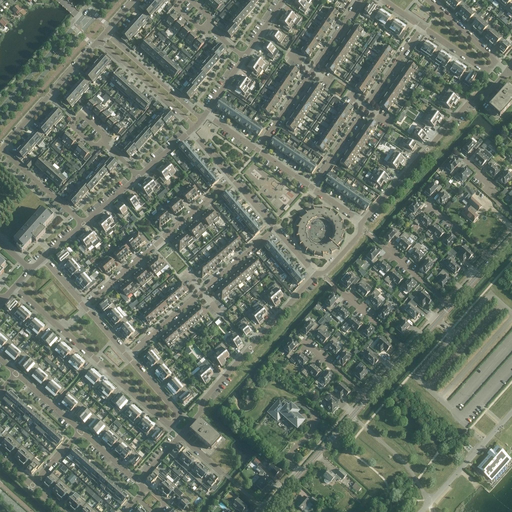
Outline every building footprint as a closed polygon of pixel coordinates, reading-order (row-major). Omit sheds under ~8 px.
[(165,4),(160,0),(153,0),(152,1),(160,9),(165,4)] [(219,0),(218,0),(212,7),(216,11),(217,10),(220,13),(225,7),(222,4),(223,3),(219,0)] [(253,7),(245,0),(244,0),(246,1),(243,5),(251,12),(255,8),(253,7)] [(310,6),(301,0),(296,0),(294,3),(301,7),(299,10),(305,14),(310,6)] [(455,0),(449,6),(450,7),(454,11),(458,6),(460,8),(464,4),(460,0),(455,0)] [(508,5),(511,0),(503,0),(499,5),(506,11),(510,7),(508,5)] [(160,9),(152,1),(148,6),(156,13),(160,9)] [(372,12),(375,8),(370,4),(367,9),(366,9),(363,14),(371,20),(375,14),(372,12)] [(462,10),(458,14),(463,18),(471,10),(464,4),(460,8),(462,10)] [(251,12),(243,5),(239,9),(247,16),(251,12)] [(156,13),(148,6),(143,11),(145,12),(143,15),(148,19),(150,17),(155,12),(156,14),(156,13)] [(247,16),(239,9),(235,13),(244,20),(247,16)] [(330,9),(327,13),(336,19),(339,15),(330,9)] [(379,24),(386,13),(382,10),(381,12),(380,11),(377,16),(375,14),(371,20),(373,22),(375,19),(380,23),(379,24)] [(471,10),(463,18),(462,19),(465,22),(466,21),(467,23),(471,18),(474,20),(477,16),(471,10)] [(302,18),(296,14),(294,16),(288,12),(285,17),(282,16),(294,24),(296,26),(302,18)] [(244,20),(235,13),(237,14),(233,18),(240,24),(244,20)] [(327,13),(324,17),(333,23),(336,19),(327,13)] [(387,22),(390,18),(390,17),(390,16),(386,13),(379,24),(384,27),(383,28),(386,30),(390,24),(387,22)] [(148,19),(143,15),(141,17),(139,16),(134,21),(143,28),(147,23),(146,22),(148,19)] [(170,28),(177,20),(172,16),(172,17),(169,15),(164,21),(166,23),(165,24),(170,28)] [(294,24),(282,16),(278,21),(285,25),(283,28),(289,32),(294,24)] [(473,28),(472,29),(476,31),(476,30),(484,22),(477,16),(474,20),(476,22),(472,26),(473,28)] [(324,17),(321,22),(330,27),(333,23),(324,17)] [(240,24),(233,18),(229,22),(236,28),(237,28),(240,24)] [(177,20),(170,28),(171,27),(173,29),(172,30),(176,34),(183,26),(179,22),(178,23),(176,21),(177,20)] [(394,34),(401,23),(397,20),(396,22),(395,21),(392,26),(390,24),(386,30),(388,32),(389,31),(394,34)] [(143,28),(134,21),(130,25),(139,33),(137,32),(141,27),(143,28)] [(238,30),(237,28),(236,28),(229,22),(230,23),(226,26),(235,34),(238,30)] [(321,22),(318,26),(327,32),(330,27),(321,22)] [(476,30),(476,31),(481,35),(485,30),(487,32),(491,28),(484,22),(476,30)] [(405,26),(401,23),(394,34),(398,37),(398,38),(401,41),(406,33),(403,31),(405,28),(405,26)] [(139,33),(130,25),(126,30),(134,38),(139,33)] [(183,40),(190,32),(186,28),(185,29),(183,27),(184,26),(183,26),(176,34),(177,34),(178,33),(180,35),(179,36),(183,40)] [(235,34),(226,26),(222,31),(224,32),(223,33),(226,36),(227,35),(231,38),(235,34)] [(318,26),(316,30),(324,36),(327,32),(318,26)] [(355,26),(352,30),(360,36),(363,31),(355,26)] [(485,38),(490,42),(498,34),(491,28),(487,32),(489,34),(485,38)] [(134,38),(126,30),(122,35),(123,36),(121,39),(126,44),(128,41),(129,41),(133,37),(134,38)] [(278,35),(272,30),(268,36),(280,44),(286,36),(280,32),(278,35)] [(316,30),(313,35),(321,40),(324,36),(316,30)] [(352,30),(349,34),(357,40),(360,36),(352,30)] [(190,46),(197,38),(193,34),(192,35),(190,33),(190,32),(183,40),(184,39),(186,41),(186,42),(190,46)] [(349,34),(346,39),(354,44),(357,40),(349,34)] [(490,42),(489,43),(492,46),(493,45),(494,47),(498,42),(500,44),(504,40),(498,34),(490,42)] [(313,35),(310,39),(318,45),(321,40),(313,35)] [(197,38),(190,46),(191,45),(193,47),(192,48),(197,52),(204,44),(199,40),(199,41),(196,39),(197,38)] [(310,39),(307,43),(315,49),(318,45),(310,39)] [(346,39),(343,43),(351,49),(354,44),(346,39)] [(145,52),(153,44),(148,40),(146,41),(145,41),(143,44),(143,45),(140,48),(145,52)] [(502,46),(498,50),(500,52),(499,53),(502,55),(507,50),(508,52),(511,47),(511,46),(504,40),(500,44),(502,46)] [(425,56),(433,45),(428,42),(427,43),(426,43),(423,47),(418,44),(414,50),(419,53),(420,52),(425,56)] [(222,47),(219,44),(218,45),(217,43),(213,48),(222,55),(225,51),(222,48),(222,47)] [(307,43),(304,47),(312,53),(315,49),(307,43)] [(343,43),(340,47),(349,53),(351,49),(343,43)] [(150,57),(158,48),(157,48),(156,49),(152,46),(153,44),(145,52),(146,53),(150,57)] [(267,44),(263,49),(269,53),(267,56),(273,60),(279,52),(267,44)] [(433,54),(436,49),(436,48),(433,45),(425,56),(429,59),(429,60),(431,62),(436,56),(433,54)] [(384,46),(381,50),(390,56),(393,52),(384,46)] [(304,47),(301,52),(309,58),(312,53),(304,47)] [(340,47),(337,51),(346,57),(349,53),(340,47)] [(155,61),(162,53),(158,48),(150,57),(155,61)] [(218,59),(222,55),(213,48),(214,49),(211,53),(218,59)] [(381,50),(378,55),(387,60),(390,56),(381,50)] [(337,51),(334,56),(343,61),(346,57),(337,51)] [(439,66),(447,55),(443,52),(442,53),(441,53),(438,57),(436,56),(431,62),(434,63),(435,63),(439,66)] [(159,65),(166,58),(161,54),(162,53),(155,61),(159,65)] [(216,64),(219,60),(220,60),(218,59),(211,53),(212,54),(209,58),(216,64)] [(378,55),(375,59),(384,65),(387,60),(378,55)] [(450,59),(451,58),(447,55),(439,66),(444,69),(444,70),(446,72),(450,66),(448,64),(451,59),(450,59)] [(104,58),(102,57),(98,62),(106,69),(105,68),(109,63),(111,60),(106,56),(104,58)] [(334,56),(331,60),(340,66),(343,61),(334,56)] [(164,69),(172,61),(171,61),(170,62),(166,58),(159,65),(164,69)] [(212,68),(216,64),(209,58),(205,62),(204,61),(212,68)] [(256,58),(253,63),(265,72),(271,64),(265,60),(263,63),(256,58)] [(375,59),(373,63),(381,69),(384,65),(375,59)] [(331,60),(328,64),(337,70),(340,66),(331,60)] [(169,73),(176,65),(172,61),(164,69),(169,73)] [(209,73),(212,68),(204,61),(200,65),(209,73)] [(106,69),(98,62),(94,67),(102,74),(106,69)] [(265,72),(253,63),(251,62),(247,67),(253,71),(251,74),(257,78),(262,70),(265,72)] [(455,74),(462,65),(457,62),(457,63),(456,63),(453,68),(450,66),(446,72),(449,74),(451,71),(455,74)] [(373,63),(370,67),(378,73),(381,69),(373,63)] [(409,63),(406,67),(414,73),(417,68),(409,63)] [(328,64),(325,69),(334,74),(337,70),(328,64)] [(181,70),(176,65),(169,73),(174,78),(177,74),(178,75),(180,72),(180,71),(181,70)] [(209,73),(200,65),(197,69),(205,77),(205,76),(209,73)] [(463,74),(466,70),(465,69),(466,68),(462,65),(455,74),(460,78),(459,80),(461,82),(465,76),(463,74)] [(291,66),(288,71),(296,77),(299,72),(291,66)] [(102,74),(94,67),(90,71),(98,79),(102,74)] [(370,67),(367,72),(375,77),(378,73),(370,67)] [(406,67),(403,71),(411,77),(414,73),(406,67)] [(203,82),(206,78),(207,78),(205,76),(205,77),(197,69),(196,69),(199,72),(196,76),(203,82)] [(98,79),(90,71),(85,76),(87,78),(85,80),(89,85),(92,82),(93,84),(98,79)] [(288,71),(285,75),(293,81),(296,77),(288,71)] [(403,71),(400,76),(408,81),(411,77),(403,71)] [(367,72),(364,76),(372,82),(375,77),(367,72)] [(473,82),(476,77),(471,73),(468,78),(465,76),(461,82),(469,88),(473,82)] [(115,87),(122,78),(117,74),(114,77),(113,77),(111,80),(110,82),(115,87)] [(285,75),(282,79),(290,85),(293,81),(285,75)] [(199,86),(203,82),(196,76),(192,80),(199,86)] [(255,82),(249,78),(247,81),(240,76),(237,82),(251,92),(251,91),(249,90),(255,82)] [(364,76),(361,80),(369,86),(372,82),(364,76)] [(400,76),(397,80),(405,86),(408,81),(400,76)] [(119,91),(127,83),(122,78),(115,87),(119,91)] [(282,79),(279,84),(287,89),(290,85),(282,79)] [(89,85),(85,80),(82,83),(81,81),(76,86),(85,93),(89,88),(87,87),(89,85)] [(196,90),(199,86),(192,80),(188,84),(196,90)] [(358,84),(366,90),(369,86),(361,80),(358,84)] [(397,80),(394,84),(402,90),(405,86),(397,80)] [(251,92),(237,82),(239,84),(236,89),(242,93),(240,96),(246,100),(251,92)] [(124,95),(132,87),(127,83),(119,91),(124,95)] [(315,83),(312,88),(321,94),(324,89),(315,83)] [(197,91),(196,90),(188,84),(189,84),(185,88),(194,95),(197,91)] [(279,84),(276,88),(284,94),(287,89),(279,84)] [(358,84),(355,89),(363,95),(366,90),(358,84)] [(394,84),(391,88),(400,94),(402,90),(394,84)] [(500,117),(511,103),(511,89),(508,85),(488,107),(500,117)] [(85,93),(76,86),(72,91),(80,98),(85,93)] [(129,99),(136,91),(132,87),(124,95),(129,99)] [(190,100),(194,95),(185,88),(181,92),(183,93),(182,94),(186,97),(186,96),(190,100)] [(276,88),(273,92),(282,98),(284,94),(276,88)] [(312,88),(309,92),(318,98),(321,94),(312,88)] [(391,88),(388,93),(397,98),(400,94),(391,88)] [(441,96),(456,106),(459,101),(453,96),(455,93),(449,89),(444,97),(441,96)] [(80,98),(72,91),(68,95),(76,103),(80,98)] [(135,102),(141,95),(136,91),(129,99),(130,98),(135,102)] [(273,92),(270,97),(279,102),(282,98),(273,92)] [(309,92),(306,96),(315,102),(318,98),(309,92)] [(388,93),(385,97),(394,103),(397,98),(388,93)] [(76,103),(68,95),(63,100),(65,102),(63,104),(68,109),(70,106),(72,108),(75,104),(76,103)] [(139,106),(146,99),(141,95),(135,102),(139,106)] [(306,96),(303,101),(312,106),(315,102),(306,96)] [(455,106),(456,106),(441,96),(435,104),(441,108),(443,105),(450,109),(453,104),(455,106)] [(93,113),(100,105),(102,103),(95,97),(86,107),(91,111),(92,110),(94,112),(93,113)] [(270,97),(267,101),(276,107),(279,102),(270,97)] [(385,97),(382,101),(391,107),(394,103),(385,97)] [(150,104),(146,99),(139,106),(144,111),(145,110),(146,111),(148,108),(148,107),(151,104),(150,104)] [(221,112),(228,102),(222,99),(216,108),(217,109),(218,110),(221,112)] [(267,101),(264,105),(273,111),(276,107),(267,101)] [(303,101),(301,105),(309,111),(312,106),(303,101)] [(382,101),(379,106),(388,111),(391,107),(382,101)] [(226,115),(233,106),(228,102),(221,112),(226,115)] [(345,104),(342,108),(350,114),(353,109),(345,104)] [(105,109),(100,105),(93,113),(98,117),(98,116),(100,118),(100,119),(107,111),(106,112),(104,110),(105,109)] [(264,105),(261,110),(270,115),(273,111),(264,105)] [(301,105),(298,109),(306,115),(309,111),(301,105)] [(232,119),(238,109),(233,106),(226,115),(232,119)] [(425,114),(440,124),(443,119),(437,114),(439,112),(433,107),(428,115),(425,114)] [(64,113),(59,108),(57,111),(55,109),(51,114),(59,122),(64,117),(62,115),(64,113)] [(342,108),(339,112),(347,118),(350,114),(342,108)] [(237,122),(243,113),(238,109),(232,119),(237,122)] [(298,109),(295,113),(303,119),(306,115),(298,109)] [(170,114),(171,113),(168,110),(164,115),(162,114),(170,122),(174,117),(170,114)] [(107,125),(114,117),(113,117),(113,118),(110,116),(111,115),(107,111),(100,119),(104,123),(105,122),(107,124),(107,125)] [(339,112),(336,117),(344,122),(347,118),(339,112)] [(242,126),(247,119),(242,115),(243,113),(237,122),(242,126)] [(295,113),(292,118),(300,123),(303,119),(295,113)] [(59,122),(51,114),(47,119),(55,126),(59,122)] [(167,126),(170,122),(162,114),(159,118),(157,116),(157,117),(165,124),(167,126)] [(439,124),(440,124),(425,114),(419,122),(425,126),(427,123),(434,127),(437,122),(439,124)] [(113,131),(120,123),(119,124),(117,122),(118,121),(114,117),(107,125),(111,129),(112,128),(114,130),(113,131)] [(162,128),(165,124),(157,117),(153,121),(161,128),(162,128)] [(336,117),(333,121),(341,127),(344,122),(336,117)] [(292,118),(289,122),(297,128),(300,123),(292,118)] [(55,126),(47,119),(43,124),(51,131),(50,130),(53,126),(55,127),(55,126)] [(247,129),(254,120),(252,122),(247,119),(242,126),(247,129)] [(252,133),(259,124),(254,120),(247,129),(252,133)] [(369,120),(366,125),(375,131),(378,126),(369,120)] [(158,132),(161,128),(153,121),(150,125),(158,132)] [(333,121),(330,125),(338,131),(341,127),(333,121)] [(286,126),(294,132),(297,128),(289,122),(286,126)] [(121,136),(126,130),(124,128),(125,127),(120,123),(113,131),(118,135),(118,134),(121,136)] [(51,131),(43,124),(38,129),(40,130),(38,133),(42,137),(45,135),(46,136),(51,131)] [(258,137),(263,130),(263,129),(258,126),(259,124),(252,133),(258,137)] [(154,136),(158,132),(150,125),(149,125),(151,126),(148,130),(146,128),(146,129),(153,135),(154,136)] [(330,125),(327,129),(336,135),(338,131),(330,125)] [(366,125),(363,129),(372,135),(375,131),(366,125)] [(411,134),(423,142),(427,137),(421,133),(423,130),(417,126),(411,134)] [(149,139),(153,135),(146,129),(142,133),(149,139)] [(327,129),(324,134),(333,139),(336,135),(327,129)] [(363,129),(360,133),(369,139),(372,135),(363,129)] [(65,145),(72,138),(67,134),(67,135),(64,132),(59,138),(61,141),(60,142),(65,145)] [(42,137),(38,133),(35,135),(34,134),(29,139),(36,145),(41,140),(40,140),(42,137)] [(146,143),(149,139),(142,133),(139,137),(137,135),(137,136),(146,143)] [(360,133),(357,138),(366,143),(369,139),(360,133)] [(321,138),(330,144),(333,139),(324,134),(321,138)] [(142,147),(146,143),(137,136),(134,140),(142,147)] [(76,141),(72,138),(65,145),(69,149),(70,148),(72,150),(78,144),(75,142),(76,141)] [(275,149),(280,141),(275,138),(270,145),(275,149)] [(321,138),(318,142),(327,148),(330,144),(321,138)] [(357,138),(354,142),(363,148),(366,143),(357,138)] [(404,138),(398,146),(404,150),(406,147),(412,151),(416,146),(404,138)] [(36,145),(29,139),(25,143),(33,151),(34,151),(32,149),(36,145)] [(142,147),(134,140),(133,139),(129,143),(137,150),(138,151),(139,151),(142,147)] [(281,152),(287,143),(285,145),(280,141),(275,149),(281,152)] [(470,141),(463,149),(464,151),(463,152),(467,154),(468,154),(474,147),(476,149),(480,145),(478,143),(476,145),(470,141)] [(134,154),(137,150),(129,143),(129,142),(125,146),(134,154)] [(179,148),(183,153),(190,147),(187,144),(187,143),(186,143),(185,142),(179,148)] [(318,142),(315,147),(324,152),(327,148),(318,142)] [(354,142),(352,146),(360,152),(363,148),(354,142)] [(33,151),(25,143),(21,148),(29,155),(33,151)] [(58,153),(60,151),(55,147),(55,145),(56,145),(54,143),(52,146),(52,147),(58,153)] [(286,156),(292,147),(287,143),(281,152),(286,156)] [(78,157),(85,150),(81,146),(80,147),(78,144),(72,150),(75,153),(74,154),(78,157)] [(130,158),(134,154),(125,146),(125,147),(126,148),(122,152),(125,155),(126,155),(130,158)] [(352,146),(349,150),(357,156),(360,152),(352,146)] [(185,159),(194,152),(190,147),(183,153),(181,155),(185,159)] [(291,159),(297,150),(292,147),(286,156),(291,159)] [(29,155),(21,148),(17,153),(18,154),(16,157),(21,161),(23,159),(24,159),(28,154),(29,156),(29,155)] [(396,149),(390,158),(402,166),(406,161),(399,156),(401,154),(396,149)] [(487,160),(481,155),(484,152),(479,149),(475,153),(478,155),(474,159),(479,164),(478,165),(481,167),(481,166),(482,166),(487,160)] [(89,153),(85,150),(78,157),(82,161),(83,160),(86,163),(91,157),(89,154),(89,153)] [(296,163),(302,154),(297,150),(291,159),(296,163)] [(349,150),(346,155),(354,160),(357,156),(349,150)] [(198,157),(194,152),(185,159),(189,164),(198,157)] [(301,167),(306,159),(308,157),(302,154),(296,163),(301,167)] [(346,155),(343,159),(351,165),(354,160),(346,155)] [(109,157),(106,161),(105,162),(114,169),(118,165),(114,161),(111,158),(109,157)] [(202,161),(198,157),(189,164),(191,163),(195,167),(202,161)] [(402,166),(390,158),(386,163),(384,161),(382,164),(388,168),(390,165),(396,169),(400,164),(402,166)] [(40,170),(48,162),(47,162),(46,163),(42,159),(41,159),(40,159),(38,162),(38,163),(35,166),(40,170)] [(307,170),(312,163),(306,159),(301,167),(307,170)] [(343,159),(340,163),(348,169),(351,165),(343,159)] [(454,159),(449,164),(446,167),(447,167),(446,168),(451,173),(450,174),(452,176),(456,172),(454,170),(460,163),(456,160),(456,161),(454,159)] [(499,171),(493,166),(496,163),(492,160),(488,164),(490,166),(486,170),(491,175),(491,176),(493,178),(494,177),(499,171)] [(199,172),(206,166),(202,161),(195,167),(199,172)] [(45,175),(52,166),(48,162),(40,170),(45,175)] [(110,173),(114,169),(105,162),(102,165),(101,165),(110,173)] [(312,174),(317,167),(317,166),(312,163),(307,170),(312,174)] [(162,166),(171,177),(176,173),(178,175),(181,173),(176,167),(173,170),(168,164),(164,168),(162,166)] [(110,173),(101,165),(98,169),(105,176),(108,172),(110,173)] [(50,179),(57,170),(52,166),(45,175),(50,179)] [(171,177),(162,166),(157,170),(162,176),(159,178),(164,184),(166,181),(165,179),(169,175),(171,177)] [(202,178),(210,171),(206,166),(199,172),(203,177),(202,178)] [(372,174),(386,184),(390,179),(383,175),(385,172),(380,168),(374,176),(372,174)] [(466,168),(460,175),(457,173),(454,178),(458,181),(460,179),(463,182),(464,181),(464,182),(467,179),(466,178),(471,173),(469,172),(470,171),(467,168),(466,169),(466,168)] [(511,178),(511,176),(507,172),(509,170),(506,168),(502,173),(504,175),(499,181),(502,184),(502,183),(504,185),(509,181),(511,178)] [(101,180),(105,176),(98,169),(94,173),(101,180)] [(54,183),(62,175),(57,170),(50,179),(54,183)] [(214,176),(210,171),(202,178),(206,183),(214,176)] [(329,186),(336,176),(330,172),(328,175),(329,175),(324,182),(329,186)] [(98,184),(101,180),(94,173),(91,177),(98,184)] [(386,184),(372,174),(366,182),(372,186),(374,183),(380,188),(383,183),(386,184)] [(63,185),(66,181),(65,181),(67,179),(62,175),(54,183),(59,187),(62,184),(63,185)] [(212,187),(212,186),(219,181),(214,176),(206,183),(210,189),(212,187)] [(335,189),(341,180),(336,176),(329,186),(335,189)] [(94,188),(97,184),(98,184),(91,177),(87,181),(86,180),(94,188)] [(148,178),(143,182),(153,193),(151,190),(156,187),(158,189),(161,186),(156,181),(153,183),(148,178)] [(91,192),(94,188),(86,180),(83,184),(81,183),(91,192)] [(340,193),(345,186),(340,182),(341,180),(335,189),(340,193)] [(153,193),(143,182),(145,184),(141,188),(146,194),(143,196),(148,201),(150,199),(148,197),(153,193)] [(91,192),(81,183),(77,187),(86,195),(89,191),(90,192),(91,192)] [(438,188),(432,183),(432,184),(431,183),(428,186),(429,187),(425,192),(426,193),(426,194),(429,197),(429,196),(430,197),(436,190),(438,192),(442,187),(440,185),(438,188)] [(185,189),(194,199),(198,195),(194,191),(197,189),(193,185),(186,191),(185,189)] [(345,196),(350,189),(345,186),(340,193),(345,196)] [(86,195),(77,187),(78,189),(75,192),(74,191),(82,199),(86,195)] [(160,199),(169,192),(166,189),(158,195),(160,199)] [(194,199),(185,189),(180,193),(182,195),(179,197),(181,199),(184,197),(189,203),(194,199)] [(350,200),(357,191),(356,191),(355,193),(350,189),(345,196),(350,200)] [(447,193),(443,189),(439,194),(441,196),(436,202),(439,205),(440,204),(442,206),(445,202),(446,203),(448,200),(448,199),(448,198),(445,195),(447,193)] [(82,199),(74,191),(70,195),(78,203),(82,199)] [(355,204),(362,194),(357,191),(350,200),(355,204)] [(224,204),(233,197),(228,192),(222,198),(226,202),(224,204)] [(361,207),(366,200),(361,196),(362,194),(355,204),(361,207)] [(75,207),(78,203),(70,195),(66,199),(68,201),(67,203),(70,205),(71,204),(75,207)] [(141,207),(144,204),(140,199),(137,201),(132,196),(127,200),(135,209),(140,204),(141,207)] [(179,201),(181,199),(179,197),(177,199),(176,197),(171,201),(180,211),(184,207),(179,201)] [(237,201),(233,197),(224,204),(228,209),(237,201)] [(464,215),(473,223),(478,217),(474,214),(477,211),(477,212),(482,207),(472,198),(468,203),(471,206),(464,215)] [(371,203),(366,200),(361,207),(364,209),(363,210),(364,210),(365,210),(366,211),(371,203)] [(180,211),(171,201),(167,205),(168,207),(166,209),(168,211),(170,209),(175,215),(180,211)] [(232,214),(241,206),(237,201),(228,209),(232,214)] [(122,220),(129,214),(120,202),(115,207),(119,212),(117,215),(122,220)] [(412,205),(409,208),(410,209),(409,210),(412,213),(410,215),(414,219),(418,214),(416,212),(421,206),(418,203),(418,204),(416,202),(412,206),(412,205)] [(238,217),(245,211),(241,206),(232,214),(234,212),(238,217)] [(322,210),(314,209),(313,209),(314,211),(306,213),(305,213),(307,215),(300,220),(300,219),(299,220),(301,221),(297,228),(296,228),(299,228),(297,236),(296,237),(297,237),(299,237),(300,245),(302,244),(306,251),(306,252),(308,250),(314,255),(314,256),(315,253),(323,256),(323,254),(331,253),(332,254),(331,251),(338,248),(340,250),(337,247),(343,241),(343,240),(341,240),(344,232),(345,232),(343,232),(342,223),(343,223),(341,224),(338,216),(338,215),(337,217),(331,211),(331,210),(330,212),(323,209),(323,208),(322,208),(322,210)] [(166,213),(168,211),(166,209),(164,211),(162,209),(158,213),(166,223),(171,219),(166,213)] [(211,210),(206,214),(215,224),(220,220),(218,218),(220,216),(218,214),(216,216),(211,210)] [(249,216),(245,211),(238,217),(242,221),(240,223),(249,216)] [(39,213),(16,239),(17,240),(15,242),(19,245),(17,248),(21,252),(36,236),(39,238),(45,232),(42,229),(53,216),(48,212),(46,215),(43,212),(41,214),(39,213)] [(166,223),(158,213),(153,217),(154,218),(152,220),(156,225),(156,224),(158,223),(162,227),(166,223)] [(111,220),(106,214),(101,218),(113,232),(113,231),(111,229),(118,223),(114,217),(111,220)] [(215,224),(206,214),(202,218),(207,224),(205,226),(203,224),(207,228),(209,226),(214,223),(215,224)] [(432,222),(424,215),(420,219),(418,217),(414,222),(418,226),(421,223),(427,228),(432,222)] [(245,228),(253,220),(249,216),(240,223),(245,228)] [(113,232),(101,218),(101,219),(103,221),(98,225),(103,230),(101,233),(105,238),(113,232)] [(257,225),(253,220),(245,228),(247,226),(251,231),(257,225)] [(207,228),(203,224),(201,226),(197,222),(193,226),(201,236),(206,232),(205,230),(207,228)] [(262,230),(257,225),(251,231),(255,236),(262,230)] [(201,236),(193,226),(188,230),(193,236),(191,238),(193,240),(195,238),(197,240),(201,236)] [(444,233),(436,226),(433,230),(430,228),(425,234),(430,238),(434,235),(439,239),(444,233)] [(394,232),(391,229),(383,238),(385,240),(384,240),(387,243),(388,242),(389,243),(394,236),(397,238),(401,234),(396,230),(394,232)] [(95,238),(90,232),(85,236),(95,247),(102,241),(97,235),(95,238)] [(146,241),(138,232),(136,234),(134,233),(130,237),(139,247),(146,241)] [(406,252),(414,242),(404,233),(399,238),(402,240),(398,244),(403,249),(402,250),(405,252),(405,251),(406,252)] [(95,247),(85,236),(83,234),(78,238),(83,244),(80,246),(85,252),(93,245),(94,247),(95,247)] [(193,240),(191,238),(190,236),(187,238),(184,234),(179,238),(188,248),(195,242),(193,240)] [(455,237),(452,235),(451,235),(446,240),(444,238),(440,243),(442,245),(443,244),(448,248),(449,248),(452,245),(456,240),(454,238),(455,237)] [(235,236),(231,240),(238,248),(242,244),(235,236)] [(139,247),(130,237),(125,241),(127,242),(125,244),(127,247),(128,248),(130,246),(134,251),(139,247)] [(188,248),(179,238),(175,241),(178,246),(176,248),(176,247),(175,247),(179,252),(186,246),(188,248)] [(238,248),(231,240),(227,243),(234,251),(238,248)] [(275,246),(271,241),(264,247),(269,252),(267,253),(267,254),(275,246)] [(234,251),(227,243),(223,246),(230,254),(234,251)] [(130,255),(126,250),(128,248),(127,247),(125,244),(124,244),(118,250),(125,258),(130,255)] [(417,244),(412,249),(414,251),(410,256),(418,263),(424,257),(418,252),(422,248),(417,244)] [(230,254),(223,246),(220,250),(226,258),(230,254)] [(280,251),(275,246),(267,254),(271,258),(280,251)] [(472,256),(474,255),(469,250),(466,247),(465,247),(464,246),(459,252),(461,255),(458,258),(463,262),(467,258),(469,260),(469,259),(470,260),(473,257),(472,256)] [(67,261),(72,257),(71,255),(74,253),(69,247),(66,250),(66,249),(61,253),(61,254),(57,258),(61,263),(65,259),(67,261)] [(125,258),(118,250),(116,248),(111,252),(113,254),(111,256),(113,258),(115,256),(120,262),(125,258)] [(374,248),(366,257),(371,262),(374,264),(378,260),(375,258),(380,252),(377,250),(376,250),(374,248)] [(226,258),(220,250),(216,253),(222,261),(226,258)] [(275,263),(284,256),(280,251),(271,258),(273,257),(277,261),(275,263)] [(222,261),(216,253),(212,256),(211,255),(219,264),(222,261)] [(219,264),(211,255),(207,258),(215,268),(219,264)] [(115,260),(113,258),(111,256),(104,262),(111,270),(116,266),(112,262),(115,260)] [(279,268),(288,260),(284,256),(275,263),(279,268)] [(457,273),(460,270),(454,264),(456,262),(454,260),(450,256),(449,256),(445,260),(449,263),(446,266),(447,267),(446,268),(449,270),(450,270),(455,274),(457,272),(457,273)] [(67,273),(78,264),(74,260),(74,259),(72,257),(67,261),(69,264),(65,267),(65,268),(64,269),(67,273)] [(428,257),(424,261),(426,263),(419,270),(422,273),(423,272),(425,274),(430,269),(430,270),(433,267),(432,266),(433,265),(430,263),(432,260),(428,257)] [(166,264),(162,259),(161,259),(162,260),(160,262),(156,258),(151,261),(160,272),(165,268),(163,266),(166,264)] [(215,268),(207,258),(208,260),(204,263),(211,271),(215,268)] [(255,259),(250,262),(257,270),(261,266),(255,259)] [(292,265),(288,260),(279,268),(283,273),(292,265)] [(160,272),(151,261),(147,265),(152,271),(150,273),(152,276),(154,274),(156,275),(160,272)] [(377,264),(373,268),(377,272),(379,269),(385,274),(391,268),(383,261),(379,266),(377,264)] [(111,270),(104,262),(97,268),(101,272),(103,270),(107,274),(111,270)] [(257,270),(250,262),(247,266),(253,273),(257,270)] [(211,271),(204,263),(200,267),(207,274),(211,271)] [(79,275),(84,270),(82,268),(81,268),(78,264),(67,273),(71,277),(72,276),(77,273),(79,275)] [(287,277),(296,270),(292,265),(283,273),(285,271),(289,276),(287,277)] [(253,273),(247,266),(243,269),(250,277),(253,273)] [(207,274),(200,267),(195,271),(202,278),(207,274)] [(153,277),(152,276),(150,273),(148,272),(146,274),(142,269),(138,273),(146,283),(153,277)] [(250,277),(243,269),(239,272),(246,280),(250,277)] [(79,286),(89,278),(85,273),(86,273),(84,270),(79,275),(81,277),(76,281),(77,281),(76,282),(79,286)] [(300,275),(296,270),(287,277),(292,282),(300,275)] [(443,270),(438,275),(436,278),(438,279),(435,282),(439,286),(438,287),(441,289),(442,289),(450,281),(446,277),(448,275),(443,270)] [(93,280),(100,274),(98,271),(90,276),(93,280)] [(246,280),(239,272),(235,276),(242,283),(246,280)] [(146,283),(138,273),(133,277),(137,281),(135,283),(140,289),(139,288),(141,286),(142,287),(146,283)] [(395,273),(391,277),(389,275),(384,280),(387,283),(387,282),(389,284),(392,281),(398,286),(403,280),(395,273)] [(303,278),(300,275),(292,282),(294,281),(298,285),(304,280),(303,279),(304,278),(303,277),(303,278)] [(242,283),(235,276),(231,279),(238,287),(242,283)] [(350,276),(349,276),(346,279),(347,279),(342,284),(344,286),(343,287),(346,289),(347,289),(353,282),(356,284),(360,280),(357,278),(355,280),(350,276)] [(91,288),(96,284),(94,281),(93,282),(89,278),(79,286),(83,290),(84,289),(84,290),(89,286),(91,288)] [(238,287),(231,279),(227,282),(234,290),(238,287)] [(411,280),(406,286),(403,284),(399,288),(402,290),(403,289),(408,293),(416,284),(414,283),(415,282),(412,279),(411,280)] [(371,289),(366,285),(367,284),(362,280),(358,284),(360,286),(357,291),(365,298),(370,292),(369,291),(371,289)] [(140,289),(135,283),(133,285),(129,281),(124,285),(133,295),(140,289)] [(189,290),(182,282),(177,287),(176,285),(184,294),(189,290)] [(234,290),(227,282),(224,286),(230,293),(234,290)] [(276,283),(273,285),(269,289),(270,292),(280,303),(278,300),(283,296),(278,291),(281,288),(276,283)] [(133,295),(124,285),(120,289),(125,295),(123,297),(125,299),(127,297),(127,298),(131,294),(133,295)] [(184,294),(176,285),(172,289),(180,298),(184,294)] [(230,293),(224,286),(220,289),(226,297),(230,293)] [(180,298),(172,289),(168,292),(176,301),(180,298)] [(226,297),(220,289),(215,293),(222,301),(226,297)] [(376,309),(376,308),(377,309),(386,299),(376,290),(371,295),(373,297),(369,302),(374,306),(373,307),(376,309)] [(176,301),(168,292),(164,295),(166,297),(172,304),(176,301)] [(280,303),(270,292),(263,298),(268,304),(270,301),(275,307),(280,303)] [(428,295),(425,292),(424,293),(424,292),(418,298),(421,300),(418,303),(422,308),(426,304),(428,305),(429,305),(430,305),(432,302),(433,300),(428,295)] [(328,299),(325,302),(326,303),(325,304),(328,307),(326,309),(330,313),(334,308),(332,306),(339,299),(336,296),(335,297),(333,295),(328,300),(328,299)] [(172,304),(166,297),(162,300),(168,308),(172,304)] [(110,311),(115,306),(109,299),(104,303),(100,307),(104,312),(108,308),(110,311)] [(17,304),(12,300),(8,304),(3,309),(11,315),(16,310),(13,308),(17,304)] [(168,308),(162,300),(158,303),(157,302),(164,311),(168,308)] [(419,315),(413,309),(417,305),(411,300),(408,305),(410,307),(405,312),(414,320),(416,317),(417,318),(419,315)] [(260,301),(252,307),(264,321),(264,320),(262,318),(267,314),(262,309),(265,306),(260,301)] [(164,311),(157,302),(153,305),(161,314),(164,311)] [(391,312),(392,312),(387,307),(389,304),(387,302),(383,306),(385,308),(378,316),(381,319),(382,318),(384,320),(388,315),(389,316),(392,313),(391,312)] [(161,314),(153,305),(154,307),(150,310),(157,318),(161,314)] [(208,313),(201,305),(196,309),(204,318),(208,315),(206,314),(208,313)] [(110,322),(120,313),(117,309),(117,308),(115,306),(110,311),(112,313),(108,317),(107,318),(110,322)] [(18,321),(27,311),(23,307),(22,309),(22,308),(18,312),(16,310),(11,315),(13,318),(14,317),(18,321)] [(264,321),(252,307),(252,308),(256,312),(251,316),(250,314),(247,316),(252,321),(254,319),(259,325),(264,321)] [(346,312),(341,308),(338,312),(335,310),(331,314),(336,319),(339,316),(344,321),(349,315),(349,314),(349,313),(347,311),(346,312)] [(204,318),(196,309),(193,313),(200,322),(201,322),(199,320),(203,317),(204,319),(204,318)] [(157,318),(150,310),(146,313),(153,321),(157,318)] [(31,314),(27,311),(18,321),(23,325),(22,325),(24,328),(29,322),(27,320),(30,316),(30,315),(31,314)] [(122,324),(127,320),(125,317),(124,318),(120,313),(110,322),(114,326),(115,325),(115,326),(120,322),(122,324)] [(153,321),(146,313),(142,317),(149,325),(153,321)] [(200,322),(193,313),(189,316),(197,325),(200,322)] [(197,325),(189,316),(185,319),(191,327),(193,328),(197,325)] [(319,322),(323,326),(328,321),(323,317),(319,322)] [(397,332),(400,335),(401,334),(402,335),(409,326),(406,323),(408,321),(403,317),(401,319),(404,322),(397,330),(398,332),(397,332)] [(32,333),(40,323),(36,319),(36,320),(35,320),(31,324),(29,322),(24,328),(27,330),(27,329),(32,333)] [(191,327),(185,319),(181,323),(188,330),(191,327),(193,329),(193,328),(191,327)] [(245,336),(250,332),(246,327),(248,324),(244,319),(236,325),(245,336)] [(362,326),(354,319),(350,323),(348,321),(344,325),(349,330),(351,327),(356,332),(362,326)] [(122,336),(132,327),(128,323),(129,322),(127,320),(122,324),(124,327),(119,330),(120,331),(119,332),(122,336)] [(308,323),(307,322),(304,325),(305,326),(301,331),(302,332),(302,333),(305,336),(305,335),(306,335),(311,330),(313,332),(318,326),(314,322),(312,325),(309,322),(308,323)] [(40,332),(44,328),(43,327),(44,326),(40,323),(32,333),(33,332),(37,335),(35,337),(38,339),(42,334),(40,332)] [(188,330),(181,323),(177,326),(184,334),(188,330)] [(329,338),(323,333),(327,329),(322,325),(317,331),(319,333),(315,337),(323,344),(329,338)] [(184,334),(177,326),(173,329),(180,337),(184,334)] [(370,326),(365,331),(363,329),(359,334),(363,337),(365,335),(368,338),(369,337),(370,337),(373,334),(372,334),(375,331),(373,329),(374,328),(371,326),(370,326)] [(134,332),(131,328),(132,327),(122,336),(126,340),(127,339),(130,337),(133,340),(139,334),(137,331),(134,332)] [(180,337),(173,329),(169,333),(176,340),(180,337)] [(44,346),(53,336),(48,332),(45,336),(42,334),(38,339),(40,342),(41,341),(45,345),(44,346)] [(176,340),(169,333),(166,336),(174,345),(172,343),(176,340)] [(233,333),(225,340),(230,346),(233,343),(238,349),(243,345),(233,333)] [(4,345),(7,347),(12,341),(5,335),(0,341),(0,348),(1,349),(4,345)] [(54,344),(57,340),(53,336),(44,346),(51,352),(51,351),(56,346),(54,344)] [(174,345),(166,336),(162,339),(170,349),(174,345)] [(338,342),(333,337),(329,342),(331,344),(328,348),(336,355),(341,349),(336,344),(338,342)] [(392,346),(382,338),(377,344),(379,346),(376,349),(380,353),(384,349),(387,352),(392,346)] [(10,357),(19,347),(17,348),(16,347),(13,345),(14,344),(12,342),(12,341),(7,347),(9,349),(5,353),(10,357)] [(286,345),(284,348),(284,349),(284,350),(289,354),(286,357),(289,359),(294,354),(291,352),(297,345),(294,342),(294,343),(292,341),(287,346),(286,345)] [(165,348),(159,342),(157,345),(162,351),(165,348)] [(58,357),(67,347),(63,343),(62,344),(58,348),(56,346),(51,351),(53,354),(55,351),(59,355),(58,357)] [(224,351),(227,348),(222,343),(215,349),(226,363),(226,362),(225,360),(229,356),(224,351)] [(20,359),(25,353),(28,351),(26,348),(23,351),(19,347),(10,357),(14,361),(18,357),(20,359)] [(67,356),(71,352),(70,351),(71,350),(67,347),(58,357),(63,361),(62,361),(65,363),(69,358),(67,356)] [(147,364),(157,355),(153,351),(154,350),(152,348),(146,353),(148,355),(144,359),(145,359),(144,360),(147,364)] [(346,348),(341,354),(343,356),(337,363),(340,365),(341,365),(343,367),(347,362),(348,362),(351,359),(350,359),(350,358),(345,353),(348,350),(346,348)] [(226,363),(215,349),(217,352),(209,358),(214,363),(217,361),(222,367),(226,363)] [(373,366),(375,364),(378,361),(372,356),(374,354),(369,349),(367,351),(369,353),(364,358),(373,366)] [(23,369),(32,359),(25,353),(20,359),(22,361),(19,365),(23,369)] [(305,359),(300,354),(296,358),(294,356),(290,361),(294,364),(297,362),(303,367),(308,361),(308,360),(306,358),(305,359)] [(72,369),(81,359),(77,355),(76,356),(75,356),(71,360),(69,358),(65,363),(67,366),(68,365),(72,369)] [(158,366),(164,362),(161,359),(159,361),(156,357),(157,356),(157,355),(147,364),(150,368),(151,367),(152,368),(156,364),(158,366)] [(31,369),(34,371),(39,365),(32,359),(23,369),(28,373),(31,369)] [(85,362),(81,359),(72,369),(76,373),(78,375),(83,370),(80,368),(84,364),(84,363),(85,362)] [(213,374),(208,369),(211,366),(206,361),(199,367),(210,381),(210,380),(208,378),(213,374)] [(159,378),(169,369),(167,370),(164,366),(166,364),(164,362),(158,366),(160,369),(156,372),(156,373),(155,374),(159,378)] [(360,371),(355,376),(357,378),(356,378),(359,381),(360,381),(367,373),(364,370),(366,368),(361,363),(356,368),(360,371)] [(37,381),(46,371),(45,371),(44,372),(40,369),(41,368),(38,366),(39,365),(34,371),(36,373),(32,377),(37,381)] [(306,367),(301,373),(306,377),(309,373),(315,378),(320,372),(312,365),(309,369),(306,367)] [(210,381),(199,367),(198,367),(200,370),(193,376),(198,381),(201,379),(205,385),(210,381)] [(170,380),(175,375),(173,373),(169,369),(159,378),(162,382),(163,381),(164,381),(168,378),(170,380)] [(90,382),(97,373),(93,370),(92,371),(88,375),(86,373),(81,378),(83,380),(85,378),(90,382)] [(45,381),(47,383),(52,377),(46,371),(37,381),(41,385),(45,381)] [(328,372),(322,379),(320,377),(315,383),(317,385),(320,381),(326,386),(333,377),(332,375),(329,372),(329,373),(328,372)] [(101,377),(97,373),(90,382),(94,386),(92,388),(94,390),(99,385),(97,383),(101,379),(100,378),(101,377)] [(171,391),(179,384),(175,379),(177,378),(175,375),(170,380),(172,382),(168,386),(167,387),(171,391)] [(50,393),(59,383),(58,384),(53,381),(54,380),(52,378),(52,377),(47,383),(49,385),(46,389),(50,393)] [(102,395),(111,385),(107,382),(106,383),(105,383),(101,387),(99,385),(94,390),(97,392),(102,395)] [(66,389),(59,383),(50,393),(54,397),(58,393),(61,395),(66,389)] [(182,393),(187,389),(185,386),(183,388),(179,384),(171,391),(174,395),(175,394),(176,395),(180,391),(182,393)] [(342,384),(341,384),(336,390),(339,392),(336,395),(340,399),(344,395),(346,397),(345,398),(347,396),(347,397),(350,394),(349,393),(351,392),(345,387),(346,386),(343,384),(342,384)] [(115,389),(111,385),(102,395),(106,399),(105,400),(108,402),(107,403),(113,397),(110,395),(114,391),(114,390),(115,389)] [(189,401),(194,396),(187,389),(182,393),(184,396),(180,399),(184,404),(188,400),(189,401)] [(7,404),(15,396),(10,392),(8,394),(8,393),(1,400),(2,400),(7,404)] [(66,408),(75,398),(69,392),(63,398),(66,400),(62,404),(66,408)] [(329,394),(325,400),(329,403),(325,407),(332,413),(338,406),(333,401),(335,399),(329,394)] [(123,399),(119,395),(115,399),(113,397),(107,403),(114,409),(115,407),(123,399)] [(18,400),(19,399),(15,396),(7,404),(11,408),(18,400)] [(77,410),(82,404),(75,398),(66,408),(71,412),(75,408),(77,410)] [(128,402),(123,399),(115,407),(119,411),(119,412),(121,414),(126,409),(124,407),(128,402)] [(15,411),(22,403),(18,400),(11,408),(15,411)] [(297,429),(304,421),(298,416),(296,415),(299,412),(291,405),(290,406),(285,400),(282,403),(279,401),(268,413),(275,419),(280,413),(282,415),(283,414),(286,417),(285,418),(297,429)] [(19,415),(26,407),(22,403),(15,411),(19,415)] [(80,420),(89,410),(82,404),(77,410),(79,412),(75,416),(80,420)] [(128,411),(126,409),(121,414),(124,416),(124,415),(129,419),(130,418),(137,409),(133,406),(132,407),(128,411)] [(23,418),(30,410),(26,407),(19,415),(23,418)] [(141,413),(137,409),(130,418),(134,422),(132,424),(135,426),(139,421),(137,419),(141,414),(140,414),(141,413)] [(27,422),(34,414),(30,410),(23,418),(27,422)] [(84,424),(88,420),(90,422),(96,416),(89,410),(80,420),(84,424)] [(33,424),(38,418),(34,414),(27,422),(29,420),(33,424)] [(93,432),(102,422),(96,416),(90,422),(93,424),(89,428),(93,432)] [(37,427),(42,421),(38,418),(33,424),(37,427)] [(142,423),(139,421),(135,426),(137,428),(138,427),(142,431),(151,421),(147,418),(146,419),(145,419),(142,423)] [(119,427),(120,428),(123,425),(116,419),(110,426),(115,431),(119,427)] [(190,431),(212,450),(222,439),(200,420),(190,431)] [(41,431),(46,425),(42,421),(37,427),(35,429),(39,433),(41,431)] [(155,425),(151,421),(142,431),(146,435),(146,436),(148,438),(153,433),(150,431),(154,426),(155,425)] [(104,434),(109,428),(102,422),(93,432),(98,436),(101,432),(104,434)] [(43,436),(50,428),(46,425),(41,431),(39,433),(43,436)] [(4,438),(8,434),(2,428),(0,429),(0,438),(1,437),(3,440),(4,438)] [(47,440),(54,432),(50,428),(43,436),(47,440)] [(107,444),(116,434),(109,428),(104,434),(106,436),(102,440),(107,444)] [(155,435),(153,433),(148,438),(155,445),(160,440),(159,439),(163,435),(159,431),(155,435)] [(58,436),(58,435),(54,432),(47,440),(51,444),(58,436)] [(6,450),(15,440),(8,434),(4,438),(7,440),(2,446),(6,450)] [(117,446),(122,440),(116,434),(107,444),(111,448),(115,444),(117,446)] [(56,449),(64,440),(59,435),(58,436),(51,444),(56,448),(56,449)] [(10,454),(15,448),(18,450),(22,446),(15,440),(6,450),(5,451),(9,454),(9,453),(10,454)] [(120,456),(129,446),(122,440),(117,446),(119,448),(116,452),(120,456)] [(177,456),(183,449),(179,445),(173,452),(172,451),(169,455),(175,460),(178,457),(177,456)] [(19,462),(28,452),(22,446),(18,450),(20,452),(15,458),(15,459),(15,460),(19,463),(19,462)] [(125,460),(128,456),(131,458),(136,452),(129,446),(120,456),(125,460)] [(496,447),(478,468),(483,473),(484,474),(488,478),(499,465),(501,467),(505,463),(503,461),(507,457),(496,447)] [(72,462),(79,454),(75,450),(73,452),(72,452),(73,451),(72,451),(66,458),(67,458),(69,455),(73,460),(72,462)] [(23,466),(29,460),(31,462),(35,459),(35,458),(28,452),(19,462),(23,466)] [(138,464),(143,459),(135,452),(136,452),(131,458),(133,460),(129,464),(134,468),(138,463),(138,464)] [(190,457),(191,456),(187,453),(186,453),(181,459),(178,457),(175,460),(174,461),(181,467),(190,457)] [(76,465),(83,457),(79,454),(72,462),(76,465)] [(80,469),(87,461),(83,458),(83,457),(76,465),(80,469)] [(189,467),(195,461),(190,457),(181,467),(188,473),(192,469),(189,467)] [(38,469),(42,465),(35,459),(31,462),(33,464),(27,470),(31,474),(37,468),(38,469)] [(84,473),(91,465),(87,461),(80,469),(84,473)] [(280,471),(271,463),(266,469),(275,477),(280,471)] [(88,476),(95,468),(91,465),(84,473),(88,476)] [(194,479),(204,468),(204,469),(200,465),(194,471),(192,469),(188,473),(194,479)] [(92,480),(99,472),(95,468),(88,476),(92,480)] [(203,479),(208,473),(208,472),(208,471),(204,468),(194,479),(201,485),(205,481),(203,479)] [(165,477),(156,469),(152,474),(153,474),(147,481),(151,485),(157,478),(161,482),(165,477)] [(324,476),(324,477),(326,478),(324,480),(324,481),(324,482),(326,484),(327,484),(329,484),(330,482),(333,479),(335,481),(337,479),(341,482),(347,475),(341,470),(337,474),(335,476),(329,471),(326,474),(325,474),(324,475),(324,476)] [(96,483),(103,475),(99,472),(92,480),(96,483)] [(57,482),(60,480),(52,473),(49,477),(50,478),(44,484),(49,488),(54,482),(56,484),(57,482)] [(100,487),(107,479),(103,475),(96,483),(100,487)] [(218,480),(214,476),(208,483),(205,481),(201,485),(208,491),(218,480)] [(260,478),(257,481),(255,484),(257,485),(256,486),(262,491),(265,488),(266,488),(268,486),(267,485),(271,482),(265,476),(262,480),(260,478)] [(163,494),(172,483),(165,477),(161,482),(164,484),(159,490),(161,493),(163,494)] [(104,491),(111,483),(107,479),(100,487),(104,491)] [(56,497),(64,488),(66,486),(60,480),(57,482),(56,484),(58,486),(53,492),(53,493),(56,497)] [(108,494),(115,486),(111,483),(104,491),(108,494)] [(175,494),(179,489),(172,483),(163,494),(167,498),(172,492),(175,494)] [(355,484),(352,487),(358,492),(361,489),(355,484)] [(61,500),(67,494),(69,496),(71,494),(73,492),(66,486),(64,488),(56,497),(60,500),(61,499),(61,500)] [(112,498),(119,490),(115,486),(108,494),(112,498)] [(182,511),(192,501),(187,497),(185,500),(181,497),(183,494),(179,489),(175,494),(179,498),(174,504),(182,511)] [(123,493),(119,490),(112,498),(116,501),(123,493)] [(70,508),(77,500),(80,498),(73,492),(71,494),(69,496),(72,498),(66,504),(70,508)] [(121,507),(127,500),(127,499),(126,500),(126,499),(128,497),(123,493),(116,501),(121,506),(121,507)] [(302,511),(310,502),(304,497),(296,505),(302,511)] [(75,511),(80,506),(82,508),(86,504),(80,498),(77,500),(70,508),(75,511)] [(242,511),(247,507),(246,506),(244,503),(243,504),(237,499),(231,506),(236,509),(239,511),(242,511)]
